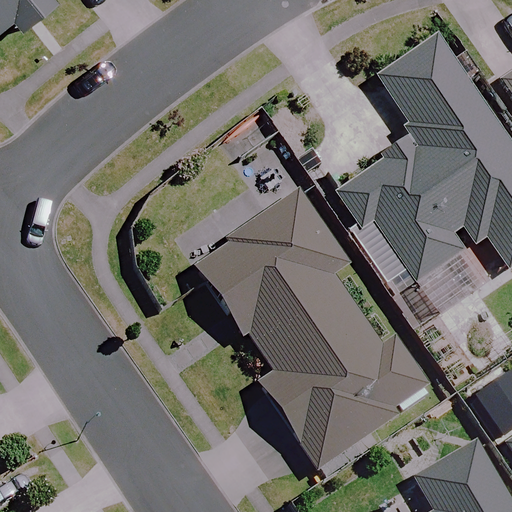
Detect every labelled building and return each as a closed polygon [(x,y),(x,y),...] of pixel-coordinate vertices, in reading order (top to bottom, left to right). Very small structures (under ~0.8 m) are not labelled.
[(0,0),(0,40),(14,30),(21,39),(69,0),(0,0)] [(511,267),(511,161),(436,49),(376,90),(411,142),(334,193),(360,233),(369,227),(411,289),(454,261),(475,292),(511,267)] [(511,80),(511,81),(498,90),(511,111),(511,80)] [(372,300),(304,199),(194,273),(267,381),(257,388),(319,480),(399,426),(390,413),(425,390),(395,346),(385,353),(357,311),(372,300)] [(410,489),(423,511),(511,511),(476,450),(410,489)]
